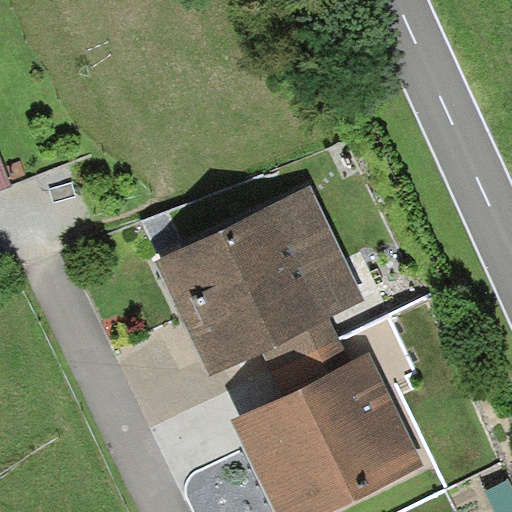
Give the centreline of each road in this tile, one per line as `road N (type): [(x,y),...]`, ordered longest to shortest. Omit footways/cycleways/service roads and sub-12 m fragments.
road 1 (residential): [(1,204),(147,511)]
road 2 (primary): [(511,251),(398,0)]
